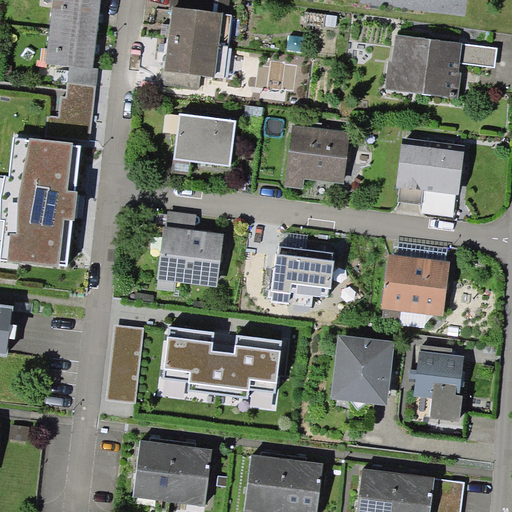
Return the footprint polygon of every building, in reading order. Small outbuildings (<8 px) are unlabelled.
[(99,1),(88,0),(50,0),(41,70),(91,73),(99,1)] [(229,18),(168,11),(158,79),(222,85),(229,18)] [(462,46),(390,36),(384,93),(456,102),(462,46)] [(236,121),(177,115),(169,165),(231,172),(236,121)] [(348,133),(289,126),(282,178),(342,184),(348,133)] [(81,145),(14,137),(8,177),(5,176),(0,196),(0,202),(1,221),(5,221),(1,259),(67,266),(81,145)] [(463,147),(397,140),(392,191),(460,193),(463,147)] [(223,238),(160,231),(155,283),(217,287),(223,238)] [(335,251),(273,246),(269,288),(331,297),(335,251)] [(445,265),(385,257),(379,311),(439,318),(445,265)] [(11,310),(0,308),(0,356),(6,357),(11,310)] [(208,328),(145,321),(138,366),(201,374),(208,328)] [(395,344),(338,339),(332,400),(390,405),(395,344)] [(466,356),(416,350),(410,403),(427,403),(423,424),(460,424),(466,356)] [(215,455),(135,444),(129,498),(208,508),(215,455)] [(315,511),(320,467),(246,460),(237,511),(315,511)] [(461,511),(464,484),(358,473),(352,511),(461,511)]
